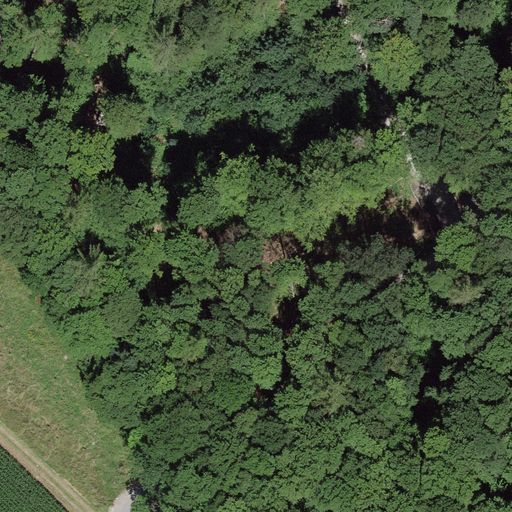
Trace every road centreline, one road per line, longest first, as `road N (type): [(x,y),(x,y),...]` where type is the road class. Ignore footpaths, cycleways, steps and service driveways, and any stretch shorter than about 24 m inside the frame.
road 1 (unclassified): [(511,210),(356,320),(256,426),(157,511)]
road 2 (track): [(333,0),(458,245)]
